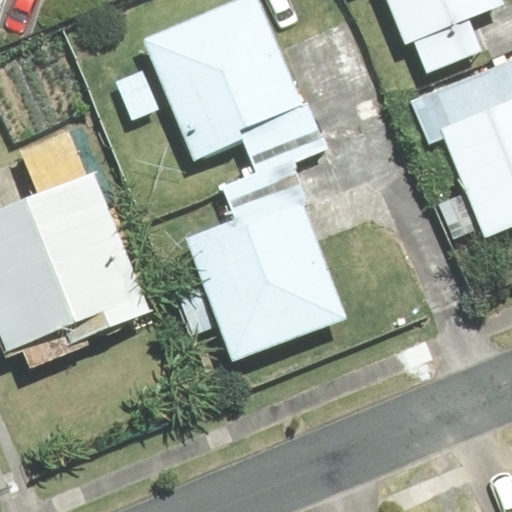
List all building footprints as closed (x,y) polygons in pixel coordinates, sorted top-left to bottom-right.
[(257,0),(254,0),(140,47),(190,171),(308,123),(257,0)] [(500,0),(379,0),(403,54),(505,10),(500,0)] [(511,68),(408,110),(426,155),(441,148),(481,249),(511,236),(511,68)] [(94,185),(0,221),(0,355),(3,363),(20,356),(29,378),(150,331),(94,185)] [(300,208),(184,250),(230,374),(345,332),(300,208)]
